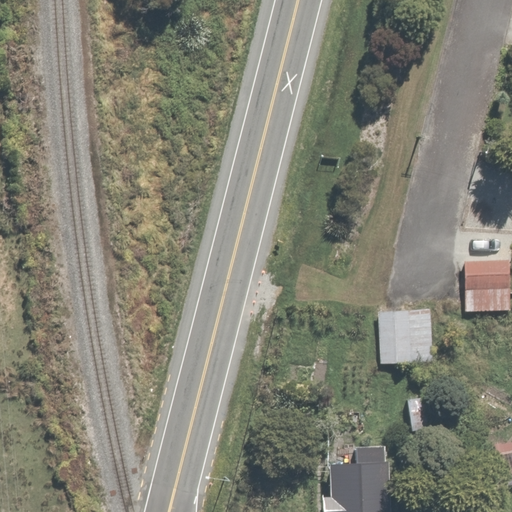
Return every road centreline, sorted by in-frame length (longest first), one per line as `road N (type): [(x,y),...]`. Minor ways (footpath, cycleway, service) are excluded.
road 1 (primary): [(173,511),(303,0)]
road 2 (residential): [(441,251),(495,0)]
